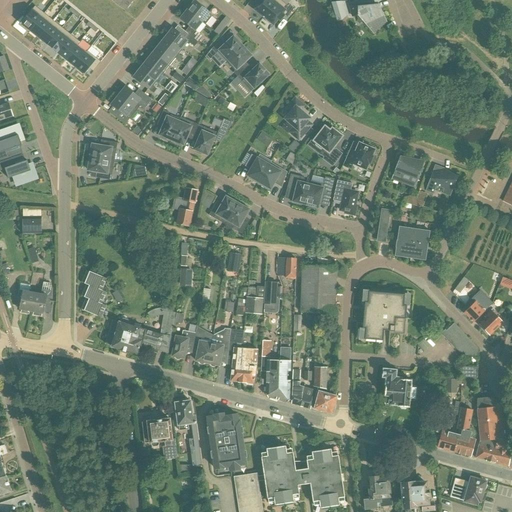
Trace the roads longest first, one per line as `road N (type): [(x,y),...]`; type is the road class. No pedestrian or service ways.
road 1 (residential): [(85,104),(147,151),(287,216),(362,229),(391,140)]
road 2 (tertiary): [(343,429),(120,366)]
road 3 (residential): [(215,0),(320,103),(391,140)]
road 4 (residential): [(511,440),(494,358),(425,281)]
road 5 (tertiary): [(511,476),(343,429)]
road 6 (residential): [(343,429),(347,287),(365,266)]
road 7 (residential): [(42,511),(0,366)]
road 8 (residential): [(65,351),(64,205)]
road 9 (residential): [(65,174),(52,170),(12,44)]
road 10 (residential): [(133,511),(120,366)]
road 11 (residential): [(425,281),(486,158)]
road 12 (residential): [(170,0),(85,104)]
